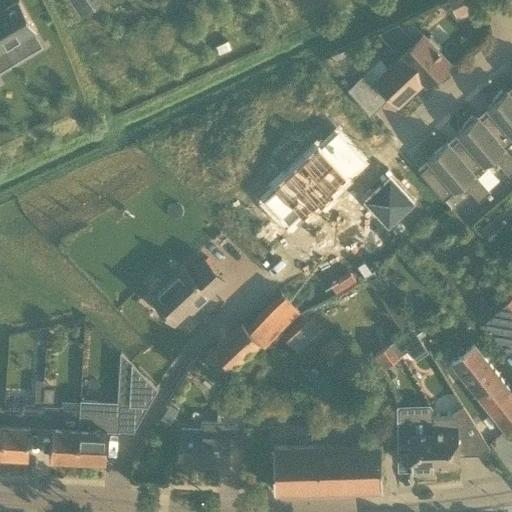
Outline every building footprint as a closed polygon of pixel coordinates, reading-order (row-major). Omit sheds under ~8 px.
[(74,0),(82,10),(97,0),(74,0)] [(470,0),(448,0),(457,19),(476,11),(470,0)] [(0,52),(6,49),(14,62),(32,52),(24,38),(38,31),(21,1),(0,12),(0,52)] [(426,84),(450,63),(437,49),(441,46),(430,35),(427,38),(423,33),(399,55),(402,58),(376,81),(376,82),(372,86),(362,75),(348,88),(370,114),(371,113),(368,110),(387,93),(398,105),(424,82),(426,84)] [(504,93),(501,90),(492,101),(494,102),(487,108),(491,112),(481,120),(505,148),(511,141),(511,95),(511,94),(507,90),(504,93)] [(474,119),(471,116),(462,126),(464,128),(457,133),(461,137),(451,146),(475,173),(494,157),(509,175),(511,173),(511,156),(505,148),(481,120),(477,116),(474,119)] [(271,183),(255,197),(286,228),(302,213),(304,215),(320,200),(323,203),(335,191),(332,188),(368,156),(338,123),(321,139),(317,135),(301,150),(303,152),(286,167),(284,166),(269,180),(271,183)] [(451,146),(448,141),(427,159),(431,163),(420,172),(444,200),(464,183),(479,201),(491,192),(475,173),(451,146)] [(392,174),(364,199),(389,226),(417,202),(392,174)] [(497,215),(480,229),(493,245),(510,231),(497,215)] [(225,281),(206,260),(191,274),(187,268),(153,298),(175,322),(196,303),(198,306),(225,281)] [(372,277),(400,324),(408,319),(380,272),(372,277)] [(265,347),(288,322),(300,311),(281,290),(270,300),(246,326),(241,321),(205,355),(225,377),(262,343),(265,347)] [(508,350),(511,346),(511,295),(483,320),(508,350)] [(306,313),(296,323),(310,339),(321,329),(306,313)] [(321,344),(328,356),(342,347),(335,336),(321,344)] [(392,341),(374,354),(385,368),(403,354),(392,341)] [(506,431),(511,426),(511,390),(474,344),(451,363),(506,431)] [(133,365),(130,405),(148,406),(157,389),(133,365)] [(43,404),(44,380),(36,380),(35,404),(43,404)] [(44,388),(43,402),(53,403),(54,389),(44,388)] [(370,396),(359,405),(365,414),(377,405),(370,396)] [(119,431),(121,402),(81,400),(80,427),(77,459),(106,461),(107,431),(119,431)] [(170,404),(161,418),(169,423),(178,409),(170,404)] [(42,426),(43,406),(23,405),(22,409),(5,408),(4,423),(3,455),(28,457),(30,426),(42,426)] [(243,446),(245,406),(231,405),(229,431),(181,428),(179,462),(193,463),(193,464),(228,466),(229,445),(243,446)] [(77,459),(80,427),(61,426),(62,407),(43,406),(42,426),(52,427),(51,458),(77,459)] [(450,414),(451,428),(433,428),(433,470),(435,470),(434,466),(459,465),(458,447),(465,447),(465,454),(480,454),(490,448),(462,406),(450,414)] [(397,417),(398,448),(410,448),(410,471),(433,470),(433,428),(432,420),(418,421),(418,416),(397,417)] [(274,490),(382,488),(381,443),(273,445),(274,490)]
